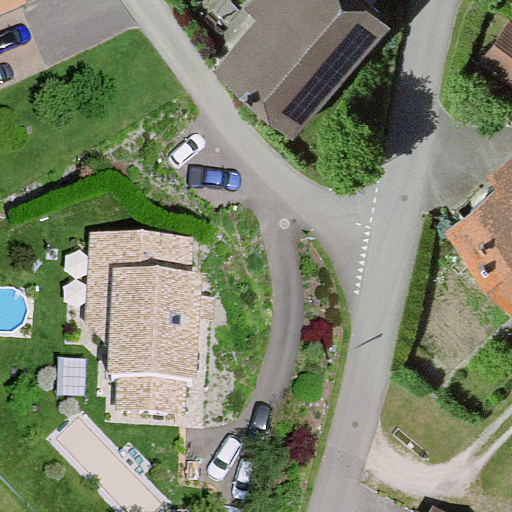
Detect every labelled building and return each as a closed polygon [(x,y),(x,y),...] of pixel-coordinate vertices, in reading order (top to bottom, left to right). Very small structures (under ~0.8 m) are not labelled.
[(11,0),(0,0),(0,9),(13,3),(11,0)] [(216,67),(296,137),(390,30),(356,0),(252,0),(247,7),(256,22),(216,67)] [(511,3),(507,0),(505,0),(476,40),(511,65),(511,3)] [(491,195),(440,233),(511,328),(511,154),(479,179),(491,195)] [(204,239),(92,231),(83,349),(112,351),(108,405),(191,411),(204,239)] [(469,511),(428,488),(413,511),(469,511)]
